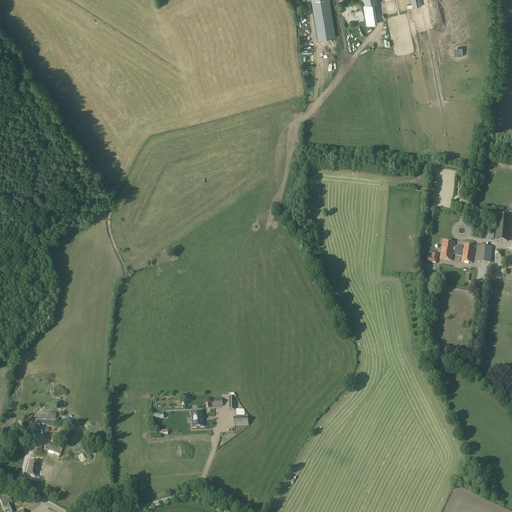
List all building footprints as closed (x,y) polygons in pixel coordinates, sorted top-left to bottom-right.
[(310,0),(311,1),(312,1),(318,40),(335,37),(329,0),(310,0)] [(429,0),(433,10),(441,8),(438,0),(429,0)] [(508,241),(510,217),(498,216),(496,240),(508,241)] [(464,249),(454,248),(455,243),(443,241),(440,259),(452,261),(453,251),(455,252),(461,253),(463,253),(462,262),(471,263),(474,247),(464,245),(464,249)] [(477,247),(476,262),(487,263),(491,263),(492,248),(488,248),(477,247)] [(436,263),(438,255),(432,254),(432,258),(428,257),(427,261),(436,263)] [(475,373),(474,373),(477,375),(480,377),(483,372),(477,369),(475,373)] [(207,409),(207,423),(213,423),(213,419),(221,419),(220,409),(207,409)] [(192,412),(192,427),(204,427),(203,412),(202,412),(202,410),(192,410),(192,412)] [(58,421),(58,413),(47,413),(47,417),(37,417),(37,424),(55,425),(55,421),(58,421)] [(234,425),(248,425),(248,417),(234,417),(234,425)] [(59,457),(62,449),(47,444),(44,452),(59,457)] [(30,461),(27,474),(36,477),(39,463),(30,461)]
